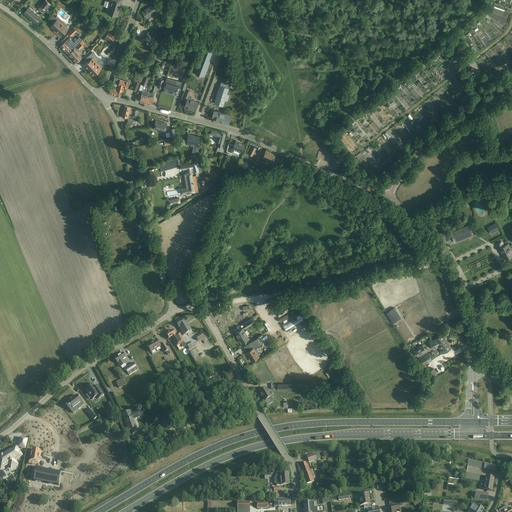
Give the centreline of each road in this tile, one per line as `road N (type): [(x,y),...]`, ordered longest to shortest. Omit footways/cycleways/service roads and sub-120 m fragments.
road 1 (primary): [(468,422),(306,424),(239,436),(100,511)]
road 2 (primary): [(126,511),(203,467),(282,441),(472,436)]
road 3 (unclassified): [(0,434),(91,359),(172,311)]
road 4 (tertiary): [(471,375),(471,341),(448,280),(388,195)]
road 5 (unclassified): [(388,195),(230,129)]
road 6 (unclassified): [(282,454),(198,311)]
road 7 (tertiary): [(388,195),(425,145),(511,91)]
road 8 (unclassified): [(148,227),(124,141),(101,97)]
road 9 (unclassified): [(101,97),(0,5)]
road 10 (residential): [(148,227),(214,182),(230,129)]
road 11 (unclassified): [(230,129),(101,97)]
